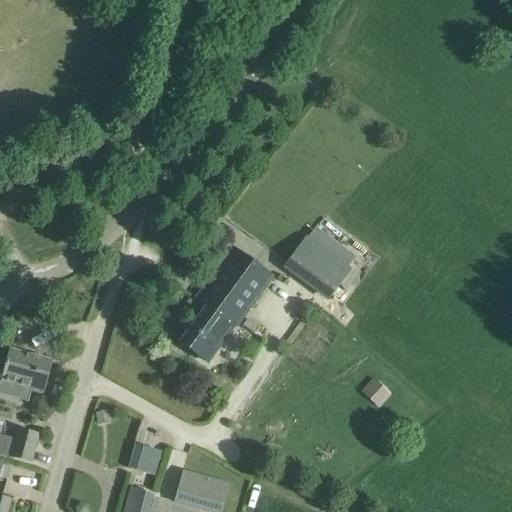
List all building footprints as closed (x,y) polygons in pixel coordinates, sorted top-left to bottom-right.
[(324,298),(355,257),(312,224),(280,265),(324,298)] [(207,306),(181,342),(208,362),(237,322),(239,323),(272,277),(233,248),(197,298),(207,306)] [(30,391),(31,391),(43,394),(52,360),(10,349),(1,383),(17,387),(15,392),(18,396),(24,399),(29,396),(30,391)] [(39,435),(20,430),(18,429),(11,456),(32,462),(39,435)] [(149,454),(150,449),(136,445),(129,470),(144,474),(145,472),(155,474),(159,457),(149,454)] [(11,465),(4,463),(0,477),(7,479),(11,465)] [(220,511),(229,484),(183,471),(174,503),(204,511),(220,511)] [(129,486),(120,511),(147,511),(153,494),(129,486)] [(0,511),(7,511),(11,499),(0,496),(0,511)]
